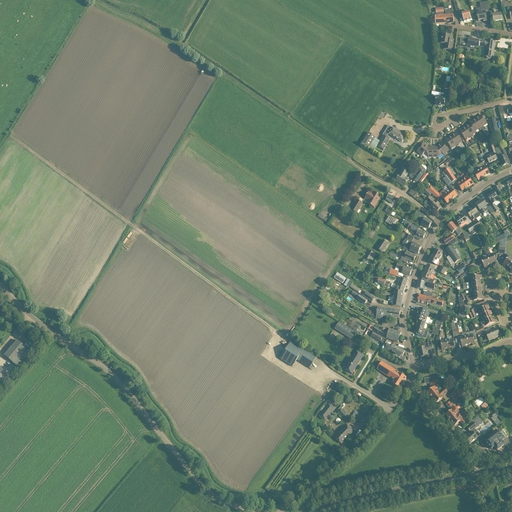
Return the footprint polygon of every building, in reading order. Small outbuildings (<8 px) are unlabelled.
[(477,12),(477,13),(476,14),(477,16),(478,21),(483,20),(484,22),(487,21),(485,11),(489,10),(487,2),(480,3),(481,11),(477,12)] [(492,14),(493,17),(493,22),(502,20),(501,15),(501,13),(504,12),(502,6),(499,7),(500,10),(495,10),(495,9),(492,9),(492,10),(492,14)] [(446,23),(446,16),(444,16),(443,8),(436,8),(437,16),(435,16),(435,19),(436,24),(446,23)] [(461,11),(463,19),(471,17),(468,9),(461,11)] [(445,11),(446,16),(446,23),(453,23),(453,15),(452,10),(445,11)] [(450,43),(450,39),(451,36),(442,35),(441,43),(445,44),(445,49),(452,50),(453,43),(450,43)] [(461,38),(460,47),(467,48),(467,45),(486,48),(485,51),(486,51),(485,57),(486,57),(487,58),(487,59),(489,59),(490,59),(491,58),(493,58),(495,42),(481,40),(469,38),(469,39),(461,38)] [(496,74),(494,86),(502,87),(502,82),(506,83),(507,75),(496,74)] [(452,88),(451,100),(459,101),(460,99),(464,100),(466,85),(459,84),(458,89),(452,88)] [(432,92),(432,94),(434,96),(435,96),(436,96),(436,100),(435,105),(439,106),(439,105),(444,106),(445,101),(445,98),(445,96),(444,95),(444,94),(432,92)] [(482,115),(476,119),(484,131),(485,133),(487,132),(486,130),(485,128),(483,127),(482,127),(487,124),(482,115)] [(493,136),(492,136),(493,139),(500,138),(495,118),(489,120),(493,136)] [(476,119),(470,122),(475,130),(476,131),(479,129),(482,133),(484,131),(476,119)] [(471,124),(465,127),(472,137),(473,136),(473,135),(477,133),(476,131),(475,130),(470,122),(470,123),(471,124)] [(392,128),(389,126),(385,132),(392,136),(402,142),(406,136),(402,134),(393,128),(392,128)] [(472,137),(465,127),(460,131),(464,138),(465,138),(466,141),(470,138),(472,137)] [(376,137),(369,133),(363,143),(370,147),(376,137)] [(457,133),(451,136),(458,146),(459,145),(459,144),(462,142),(457,133)] [(390,138),(384,134),(383,135),(384,135),(380,142),(378,146),(384,150),(390,138)] [(458,146),(451,136),(446,140),(451,149),(455,147),(456,147),(458,146)] [(493,139),(492,136),(486,139),(488,145),(489,145),(492,155),(486,158),(489,164),(497,160),(493,143),(494,143),(493,139)] [(421,157),(424,154),(429,148),(428,147),(423,143),(418,150),(417,152),(420,155),(420,156),(421,157)] [(437,147),(442,153),(444,156),(445,156),(446,155),(446,154),(449,151),(448,150),(442,143),(437,147)] [(428,158),(433,157),(433,147),(428,147),(429,148),(424,154),(428,158)] [(438,157),(442,153),(437,147),(433,147),(433,157),(438,157)] [(498,159),(499,159),(502,166),(510,163),(504,149),(501,150),(500,147),(496,149),(498,159)] [(477,166),(479,170),(484,177),(490,174),(484,165),(483,163),(486,161),(483,156),(484,156),(481,150),(479,151),(481,154),(478,156),(482,163),(477,166)] [(421,165),(417,168),(411,177),(417,182),(426,170),(421,165)] [(443,179),(448,185),(456,180),(449,168),(444,171),(447,175),(445,176),(446,177),(443,179)] [(405,186),(407,182),(408,180),(406,179),(410,172),(407,170),(403,169),(396,181),(400,184),(400,183),(405,186)] [(484,177),(479,170),(477,171),(476,170),(473,172),(478,181),(484,177)] [(328,171),(322,181),(325,183),(323,185),(328,188),(330,184),(334,187),(330,193),(336,197),(343,185),(337,182),(335,184),(332,182),(335,176),(328,171)] [(420,181),(422,183),(429,174),(426,172),(420,181)] [(465,179),(463,180),(468,188),(473,184),(468,176),(464,178),(465,179)] [(468,188),(463,180),(460,182),(459,181),(456,183),(462,191),(468,188)] [(427,190),(431,194),(432,193),(437,198),(440,195),(441,196),(447,204),(452,199),(447,193),(444,190),(439,193),(431,186),(427,190)] [(449,191),(447,193),(452,199),(457,195),(451,188),(448,190),(449,191)] [(414,197),(417,193),(412,189),(409,193),(414,197)] [(381,196),(377,193),(374,192),(373,194),(369,192),(365,198),(369,201),(367,203),(374,208),(381,196)] [(498,196),(497,197),(494,192),(488,196),(491,201),(493,204),(496,203),(500,200),(498,196)] [(389,195),(386,200),(393,205),(397,200),(392,196),(392,197),(389,195)] [(430,207),(431,207),(437,213),(442,208),(439,205),(440,204),(437,201),(436,202),(430,197),(427,201),(429,204),(428,205),(430,207)] [(357,200),(355,204),(351,210),(349,214),(354,217),(357,212),(359,213),(360,211),(359,210),(363,203),(357,200)] [(483,200),(476,204),(479,208),(480,210),(483,214),(489,210),(491,215),(494,213),(492,209),(491,207),(490,206),(488,207),(487,206),(486,204),(483,200)] [(389,206),(385,212),(390,215),(394,210),(389,206)] [(478,212),(474,207),(467,212),(471,217),(473,220),(475,218),(476,219),(481,216),(478,212)] [(421,224),(424,226),(429,229),(432,222),(425,218),(426,216),(417,211),(415,215),(424,220),(421,224)] [(456,220),(458,224),(460,226),(467,221),(463,215),(456,220)] [(385,222),(393,226),(395,223),(397,220),(393,218),(389,216),(385,222)] [(416,235),(419,237),(423,239),(426,234),(419,230),(419,229),(415,227),(413,226),(414,224),(406,221),(404,225),(408,227),(408,228),(411,230),(417,233),(416,235)] [(457,228),(455,226),(452,223),(450,224),(449,224),(448,225),(448,226),(447,227),(452,233),(455,231),(459,235),(462,232),(459,227),(457,228)] [(477,232),(475,229),(472,225),(467,228),(470,233),(471,232),(472,234),(473,235),(477,232)] [(443,240),(446,244),(455,238),(452,234),(443,240)] [(377,249),(382,252),(388,243),(383,240),(377,249)] [(408,250),(413,252),(418,254),(421,247),(417,245),(418,244),(413,242),(407,240),(405,245),(404,248),(406,249),(408,250)] [(451,246),(446,250),(455,263),(460,260),(451,246)] [(484,249),(487,257),(490,265),(494,263),(494,265),(497,264),(495,259),(498,257),(496,254),(494,255),(493,254),(491,255),(488,247),(484,249)] [(436,250),(433,255),(440,258),(442,254),(441,254),(443,251),(437,248),(436,251),(436,250)] [(367,259),(372,261),(376,254),(371,251),(367,259)] [(404,252),(400,260),(407,263),(408,260),(413,263),(416,256),(411,254),(406,252),(406,253),(404,252)] [(440,258),(433,255),(429,261),(436,265),(440,258)] [(506,265),(509,268),(511,263),(511,259),(507,255),(504,258),(506,260),(503,264),(505,266),(506,265)] [(490,265),(487,257),(481,259),(478,260),(480,266),(483,265),(485,269),(488,268),(487,266),(490,265)] [(412,270),(409,268),(398,263),(396,267),(403,270),(402,273),(409,276),(412,270)] [(459,273),(466,268),(463,263),(454,269),(459,273)] [(427,266),(424,273),(431,276),(435,269),(427,266)] [(387,268),(385,272),(397,276),(398,272),(387,268)] [(456,279),(459,276),(464,273),(465,273),(463,270),(459,273),(454,276),(456,279)] [(347,279),(337,272),(333,278),(343,285),(347,279)] [(427,283),(433,284),(435,280),(430,279),(431,276),(424,273),(422,277),(423,277),(421,280),(426,282),(427,283)] [(396,285),(395,291),(403,292),(405,288),(407,280),(399,277),(396,285)] [(433,284),(427,283),(426,282),(425,282),(418,281),(416,288),(424,290),(424,287),(429,288),(434,289),(435,284),(433,284)] [(361,294),(363,291),(352,284),(350,287),(361,294)] [(351,294),(358,298),(357,299),(365,304),(367,300),(360,295),(354,291),(351,294)] [(365,291),(362,295),(372,302),(375,298),(370,295),(365,291)] [(466,300),(465,298),(463,294),(459,295),(459,291),(458,292),(460,305),(465,307),(463,301),(465,300),(466,300)] [(443,301),(428,297),(419,294),(417,299),(442,306),(443,301)] [(467,297),(465,298),(466,300),(467,304),(470,302),(469,299),(473,297),(474,301),(479,300),(484,300),(484,297),(482,297),(482,294),(473,295),(473,294),(467,297)] [(394,296),(392,306),(396,307),(401,308),(403,297),(394,296)] [(473,319),(481,315),(491,311),(489,312),(488,309),(489,308),(488,304),(483,306),(484,307),(479,310),(480,313),(479,313),(478,313),(475,314),(473,309),(473,310),(470,311),(471,313),(468,314),(470,320),(473,319)] [(461,306),(460,311),(458,316),(465,318),(466,313),(465,313),(465,312),(466,312),(467,308),(461,306)] [(394,318),(399,318),(400,311),(395,310),(378,307),(375,307),(374,311),(377,311),(376,315),(376,318),(382,319),(383,316),(394,318)] [(416,314),(418,315),(425,317),(425,316),(427,311),(418,308),(416,314)] [(481,315),(483,321),(491,317),(490,314),(492,314),(491,311),(481,315)] [(426,323),(428,324),(429,318),(425,316),(425,317),(418,315),(417,321),(426,323)] [(491,317),(483,321),(485,324),(483,325),(484,327),(486,326),(495,322),(494,319),(493,320),(491,317)] [(356,322),(353,321),(350,318),(347,323),(349,324),(348,326),(357,331),(358,330),(353,327),(356,322)] [(339,321),(335,329),(352,340),(356,332),(339,321)] [(415,327),(417,328),(418,327),(424,329),(426,323),(417,321),(415,327)] [(388,334),(381,331),(380,330),(375,327),(373,330),(379,334),(384,336),(387,337),(386,338),(393,341),(398,342),(400,338),(388,334)] [(418,327),(417,328),(416,333),(418,334),(417,338),(426,339),(428,330),(424,329),(418,327)] [(382,328),(381,331),(388,334),(400,338),(401,333),(389,329),(389,330),(385,329),(382,328)] [(440,331),(439,334),(438,337),(437,342),(438,342),(438,346),(441,346),(442,351),(445,351),(445,349),(448,349),(447,340),(441,341),(441,338),(441,337),(442,337),(443,334),(442,334),(442,332),(441,332),(442,329),(441,328),(440,331)] [(484,331),(477,334),(478,337),(481,335),(482,336),(483,336),(484,336),(485,335),(485,334),(485,333),(488,340),(500,336),(497,328),(491,331),(490,328),(484,331)] [(389,342),(385,339),(373,332),(371,336),(380,342),(381,342),(382,342),(381,343),(382,344),(382,345),(382,346),(384,347),(385,348),(385,349),(389,352),(390,351),(394,353),(393,355),(400,360),(404,361),(405,358),(402,357),(405,351),(393,344),(392,347),(387,344),(389,342)] [(468,345),(466,336),(466,333),(463,333),(461,338),(460,338),(462,348),(465,347),(465,345),(468,345)] [(476,334),(466,336),(468,345),(472,344),(472,346),(475,345),(475,342),(477,341),(476,334)] [(447,340),(448,349),(452,348),(452,350),(455,350),(454,339),(452,340),(452,337),(447,337),(447,340)] [(17,340),(4,356),(18,367),(31,352),(17,340)] [(280,358),(288,364),(292,366),(296,360),(309,368),(316,358),(303,350),(291,341),(280,358)] [(426,356),(425,351),(431,350),(432,355),(432,358),(436,358),(434,348),(433,345),(429,346),(425,347),(424,346),(419,347),(421,357),(422,357),(422,361),(428,360),(427,356),(426,356)] [(352,374),(359,363),(361,360),(364,355),(356,351),(353,356),(352,358),(345,369),(352,374)] [(407,377),(382,362),(377,370),(394,381),(392,384),(395,386),(395,387),(398,389),(399,388),(400,388),(407,377)] [(0,388),(10,377),(0,368),(0,388)] [(428,392),(432,398),(438,392),(438,393),(440,391),(436,385),(440,382),(437,379),(430,385),(432,388),(428,392)] [(450,395),(453,399),(463,392),(459,387),(450,395)] [(438,392),(432,398),(436,403),(442,399),(444,402),(447,399),(445,396),(449,393),(444,388),(440,391),(438,393),(438,392)] [(446,415),(450,420),(457,415),(457,416),(459,414),(460,413),(455,406),(456,405),(456,404),(460,401),(461,402),(471,393),(467,388),(463,392),(453,399),(447,405),(448,407),(451,411),(450,412),(446,415)] [(475,402),(478,406),(484,402),(481,397),(475,402)] [(481,406),(485,411),(490,406),(486,402),(481,406)] [(328,404),(319,415),(326,420),(335,409),(328,404)] [(342,408),(338,413),(346,421),(350,417),(346,414),(347,413),(342,408)] [(457,415),(450,420),(453,423),(452,424),(454,425),(455,425),(455,426),(459,422),(460,421),(463,425),(466,422),(468,421),(465,417),(463,419),(461,416),(459,414),(457,416),(457,415)] [(473,423),(471,425),(467,428),(470,431),(472,433),(465,438),(470,444),(474,440),(476,440),(477,439),(477,438),(475,434),(476,433),(474,430),(483,423),(478,417),(472,422),(473,423)] [(338,441),(341,444),(354,430),(351,427),(348,424),(334,438),(338,441)] [(491,434),(490,435),(489,437),(488,437),(490,439),(484,443),(490,451),(495,447),(497,451),(505,445),(506,446),(507,445),(511,453),(511,452),(511,439),(510,440),(509,439),(508,439),(507,438),(505,439),(499,432),(495,435),(493,433),(492,434),(491,434)]
